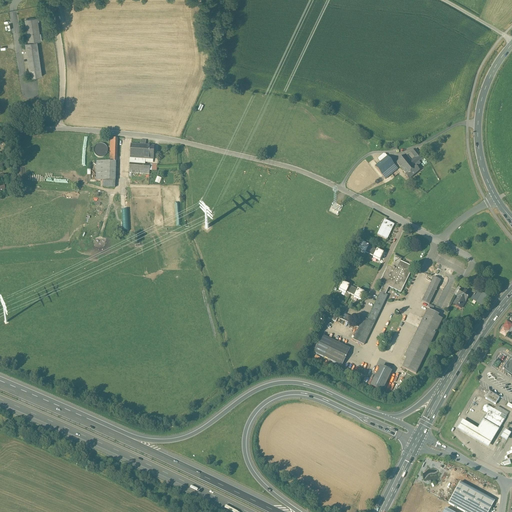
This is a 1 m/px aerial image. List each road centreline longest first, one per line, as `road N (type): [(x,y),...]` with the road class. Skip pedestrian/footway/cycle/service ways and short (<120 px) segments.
road 1 (residential): [(0,133),(134,132),(272,161),(341,187),(439,240),(495,199)]
road 2 (motorway): [(295,511),(257,481),(244,455),(248,422),(272,399),(312,396),(414,444)]
road 3 (motorway): [(392,420),(291,383),(264,387),(182,440),(123,440)]
road 4 (motorway): [(0,400),(243,511)]
road 5 (primary): [(511,44),(488,80),(477,122),(495,199)]
road 6 (motorway): [(272,511),(123,440)]
road 7 (motorway): [(123,440),(0,386)]
